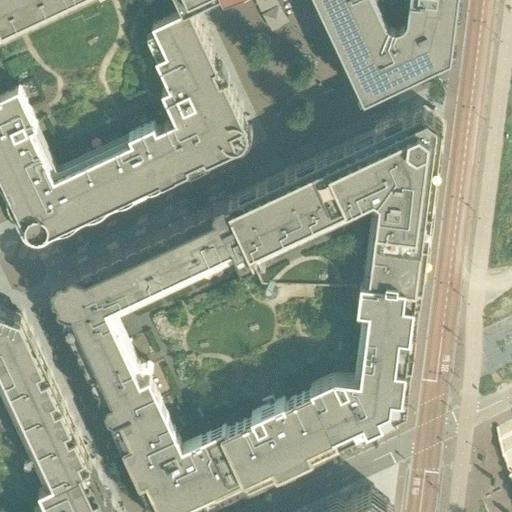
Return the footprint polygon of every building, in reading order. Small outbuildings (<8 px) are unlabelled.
[(50,227),(242,137),(245,134),(248,131),(248,126),(248,121),(225,73),(221,65),(218,58),(191,0),(0,0),(0,171),(21,216),(21,221),(24,226),(27,229),(31,231),(36,232),(41,232),(46,230),(50,227)] [(321,0),(360,82),(446,42),(451,0),(321,0)] [(64,273),(57,293),(135,462),(159,511),(172,511),(227,487),(350,429),(401,405),(422,232),(436,122),(422,112),(407,119),(405,114),(264,179),(64,273)] [(0,511),(115,511),(21,312),(0,303),(0,511)] [(316,511),(387,511),(389,499),(371,486),(316,511)]
